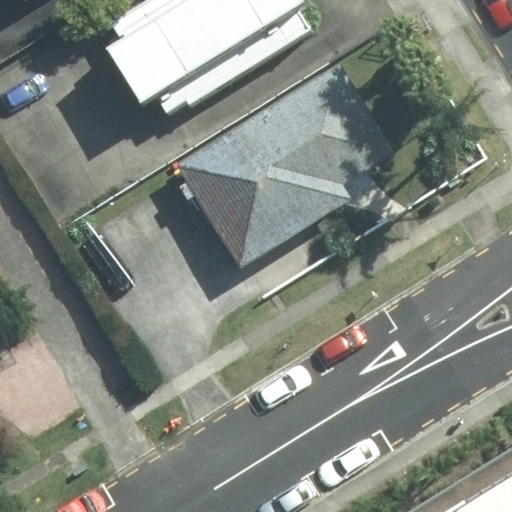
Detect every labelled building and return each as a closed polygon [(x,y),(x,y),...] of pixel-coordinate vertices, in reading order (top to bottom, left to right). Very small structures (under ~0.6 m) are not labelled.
[(332,0),(159,0),(122,23),(171,103),(334,3),(332,0)] [(71,74),(51,43),(0,76),(0,111),(4,118),(71,74)] [(192,162),(241,242),(246,250),(255,266),(365,198),(356,184),(406,153),(351,64),(192,162)] [(0,284),(10,278),(0,263),(0,284)] [(511,511),(511,482),(464,511),(511,511)]
